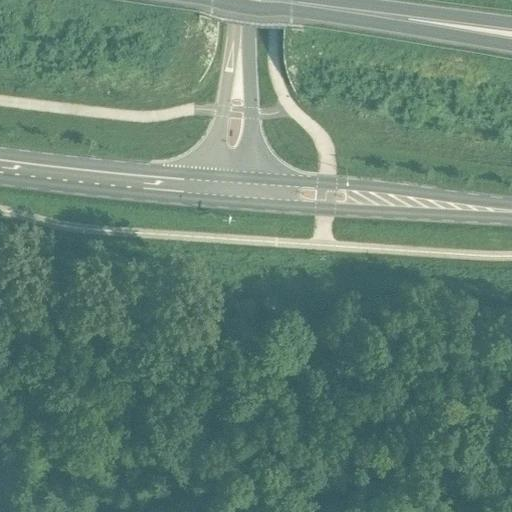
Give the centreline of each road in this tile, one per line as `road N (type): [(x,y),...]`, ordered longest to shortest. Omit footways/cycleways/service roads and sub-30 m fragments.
road 1 (secondary): [(0,165),(217,188)]
road 2 (trunk): [(458,26),(265,0)]
road 3 (secondary): [(402,203),(341,185),(251,191)]
road 4 (secondary): [(251,191),(298,206),(402,203)]
road 5 (tertiary): [(251,191),(252,113),(239,46)]
road 6 (tertiary): [(239,46),(226,79),(217,188)]
